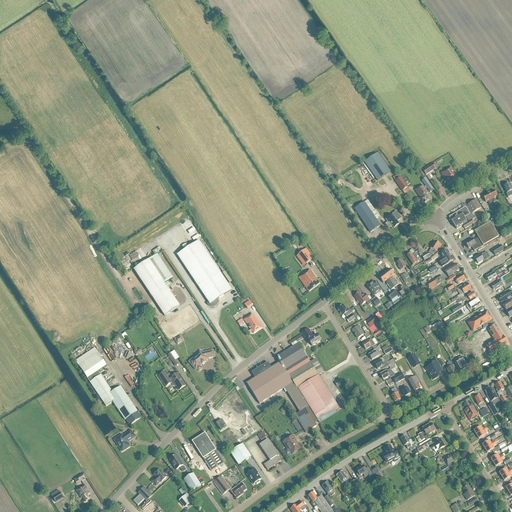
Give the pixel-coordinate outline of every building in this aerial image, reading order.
[(391,173),(377,154),(364,164),(377,182),(391,173)] [(438,167),(435,163),(433,164),(423,171),(426,176),(437,169),(436,169),(438,167)] [(448,185),(458,178),(451,167),(443,172),(444,172),(441,174),(448,185)] [(402,192),(408,188),(401,178),(395,182),(402,192)] [(422,186),(415,191),(421,199),(419,200),(422,204),(429,200),(426,195),(428,194),(425,190),(427,189),(430,192),(433,190),(427,181),(423,183),(426,187),(424,189),(422,186)] [(494,191),(488,194),(493,204),(496,203),(494,199),(497,198),(494,191)] [(493,204),(488,194),(482,197),(486,203),(488,202),(493,211),(496,210),(495,208),(493,204)] [(379,218),(368,201),(355,210),(370,233),(381,227),(376,220),(379,218)] [(467,207),(449,218),(457,230),(463,226),(465,230),(474,224),(472,221),(475,219),(473,214),(481,208),(476,201),(467,207)] [(394,229),(399,225),(394,219),(397,217),(396,216),(399,214),(394,208),(391,210),(394,214),(386,221),(388,223),(385,225),(387,228),(388,228),(389,228),(389,229),(390,228),(393,227),(394,229)] [(497,215),(490,219),(493,224),(500,220),(497,215)] [(472,239),(465,244),(469,249),(472,248),(474,252),(479,249),(479,250),(484,247),(483,246),(499,237),(490,223),(475,232),(478,238),(474,241),(472,239)] [(194,230),(187,235),(192,242),(200,236),(199,234),(197,235),(194,230)] [(212,308),(215,307),(217,306),(218,304),(218,302),(218,300),(232,291),(199,242),(178,256),(209,303),(207,304),(208,306),(210,307),(212,308)] [(440,245),(435,242),(432,246),(432,247),(430,249),(431,250),(430,252),(430,251),(429,253),(433,256),(435,252),(436,253),(440,245)] [(492,251),(495,256),(504,251),(501,246),(492,251)] [(133,264),(142,259),(137,250),(130,254),(133,260),(131,261),(133,264)] [(314,259),(306,250),(296,257),(304,267),(314,259)] [(450,256),(447,251),(441,255),(443,258),(438,261),(439,262),(450,256)] [(428,253),(421,257),(424,261),(430,258),(428,253)] [(411,254),(407,256),(413,266),(417,263),(419,261),(415,254),(412,256),(411,254)] [(487,260),(483,254),(480,256),(474,259),(478,264),(483,261),(484,262),(487,260)] [(165,317),(180,307),(165,284),(173,278),(158,255),(134,271),(165,317)] [(450,256),(439,262),(442,268),(453,261),(450,256)] [(403,263),(401,261),(397,263),(398,266),(397,267),(400,271),(405,268),(407,272),(409,270),(407,267),(406,267),(403,263)] [(455,265),(445,271),(448,276),(449,275),(451,278),(457,274),(456,273),(459,271),(455,265)] [(390,270),(384,274),(385,275),(388,280),(389,279),(389,280),(392,283),(391,283),(395,288),(398,285),(392,277),(394,275),(390,270)] [(320,284),(310,271),(306,274),(306,273),(298,279),(309,292),(320,284)] [(494,273),(486,278),(489,282),(496,278),(496,277),(500,275),(498,271),(494,274),(494,273)] [(225,272),(223,273),(222,274),(229,284),(232,282),(225,272)] [(384,274),(379,278),(383,284),(386,282),(387,283),(386,284),(391,290),(395,288),(391,283),(392,283),(389,280),(389,279),(388,280),(385,275),(384,274)] [(462,282),(465,280),(462,275),(456,279),(454,276),(450,279),(445,282),(447,284),(451,281),(451,282),(454,280),(458,285),(461,283),(462,282)] [(425,281),(421,283),(421,284),(425,291),(427,290),(428,291),(438,286),(437,286),(445,281),(442,277),(435,281),(433,279),(427,283),(425,281)] [(497,283),(491,287),(494,291),(495,290),(496,291),(503,286),(499,280),(497,282),(497,283)] [(378,287),(374,282),(367,287),(371,293),(374,297),(381,291),(378,287)] [(461,289),(457,291),(460,296),(464,294),(467,293),(467,292),(471,290),(468,285),(464,287),(464,286),(460,289),(461,289)] [(408,294),(404,287),(400,290),(401,292),(399,293),(402,298),(408,294)] [(393,293),(388,297),(393,304),(394,305),(400,301),(398,300),(398,299),(400,297),(395,291),(393,293)] [(498,299),(501,304),(504,302),(505,302),(511,297),(511,295),(510,292),(505,295),(502,297),(498,299)] [(354,297),(357,301),(357,302),(358,304),(359,303),(361,306),(369,300),(364,295),(362,297),(359,293),(354,297)] [(470,301),(476,298),(473,294),(467,297),(465,299),(464,298),(464,297),(461,299),(463,303),(469,299),(470,301)] [(471,310),(480,304),(477,300),(468,305),(471,310)] [(343,306),(338,310),(343,316),(344,315),(347,318),(352,313),(350,310),(348,312),(343,306)] [(477,316),(467,322),(473,332),(479,328),(482,326),(484,329),(490,326),(488,322),(492,320),(487,312),(478,317),(477,316)] [(254,334),(262,329),(252,314),(246,318),(247,319),(244,320),(251,330),(247,332),(249,334),(252,332),(254,334)] [(346,320),(349,324),(355,319),(352,315),(346,320)] [(370,328),(377,323),(373,318),(367,323),(370,328)] [(488,330),(495,342),(487,347),(491,355),(508,345),(503,336),(496,325),(488,330)] [(359,326),(352,331),(358,339),(364,335),(360,329),(361,329),(359,326)] [(377,332),(372,336),(374,338),(376,337),(378,339),(383,335),(383,334),(387,332),(386,329),(385,329),(384,327),(380,330),(377,332)] [(321,341),(317,335),(313,338),(308,330),(302,334),(307,342),(308,341),(312,347),(321,341)] [(178,345),(183,341),(180,337),(175,341),(178,345)] [(368,342),(362,346),(366,351),(371,347),(373,350),(376,348),(375,346),(372,340),(371,341),(370,341),(368,342)] [(314,423),(338,408),(318,376),(323,373),(316,360),(310,364),(306,357),(307,357),(299,345),(277,358),(280,363),(271,369),(268,363),(252,373),(255,379),(247,384),(260,404),(285,389),(300,414),(295,417),(306,433),(317,427),(314,423)] [(389,349),(387,346),(382,349),(384,352),(385,356),(393,351),(391,348),(389,349)] [(98,372),(107,366),(95,348),(76,361),(107,407),(113,402),(130,427),(142,418),(121,387),(113,393),(98,372)] [(374,352),(369,356),(372,361),(378,357),(377,357),(381,355),(379,352),(381,351),(379,348),(377,349),(374,351),(374,352)] [(215,358),(213,351),(205,353),(203,354),(201,352),(189,363),(196,371),(197,370),(199,372),(202,369),(200,367),(202,365),(203,366),(205,364),(205,363),(209,360),(208,359),(215,358)] [(176,367),(179,365),(171,354),(168,356),(176,367)] [(408,359),(414,369),(420,365),(415,355),(408,359)] [(455,363),(460,372),(468,368),(462,357),(457,359),(458,361),(455,363)] [(374,365),(377,370),(384,367),(382,364),(385,362),(383,358),(380,360),(381,361),(374,365)] [(427,370),(433,380),(439,376),(436,371),(440,369),(436,362),(432,364),(433,366),(427,370)] [(380,375),(383,381),(389,378),(390,379),(394,377),(393,374),(397,372),(396,369),(396,368),(398,367),(395,363),(394,364),(389,367),(390,370),(389,370),(389,371),(386,372),(380,375)] [(447,370),(450,376),(456,373),(452,367),(450,363),(447,365),(449,369),(447,370)] [(409,378),(416,375),(412,368),(406,371),(409,378)] [(170,380),(165,373),(159,377),(166,388),(172,384),(173,386),(177,387),(179,391),(186,386),(178,374),(171,378),(172,379),(170,380)] [(393,379),(396,384),(404,379),(401,374),(393,379)] [(414,392),(419,390),(416,383),(419,381),(416,377),(408,381),(414,392)] [(336,387),(342,384),(339,379),(334,382),(336,387)] [(501,386),(500,383),(495,386),(496,389),(498,393),(497,394),(500,399),(502,403),(506,401),(504,397),(501,392),(504,390),(502,386),(501,386)] [(407,389),(406,386),(403,387),(405,390),(402,392),(405,397),(410,395),(407,389)] [(485,392),(487,395),(491,403),(498,399),(493,392),(491,388),(485,392)] [(395,403),(400,400),(397,394),(398,393),(396,389),(391,391),(393,394),(394,395),(392,397),(395,403)] [(479,396),(474,399),(478,406),(480,405),(482,408),(485,407),(483,404),(479,396)] [(468,403),(464,405),(465,406),(463,407),(466,410),(464,411),(470,422),(479,417),(473,406),(470,408),(468,403)] [(494,407),(490,409),(492,413),(493,415),(494,416),(498,414),(494,407)] [(226,427),(224,424),(221,420),(215,424),(220,431),(226,427)] [(431,424),(422,429),(424,432),(418,436),(421,442),(425,440),(424,438),(435,431),(431,424)] [(481,427),(474,432),(476,436),(487,429),(486,427),(482,429),(481,427)] [(487,429),(476,436),(479,440),(486,436),(484,433),(488,431),(487,429)] [(135,437),(131,431),(123,437),(122,436),(115,441),(123,452),(130,447),(128,444),(129,442),(135,437)] [(257,435),(261,440),(266,437),(263,431),(257,435)] [(211,471),(224,463),(204,434),(192,442),(211,471)] [(298,450),(293,442),(295,441),(293,437),(284,443),(291,455),(298,450)] [(405,446),(406,446),(408,450),(409,449),(411,452),(412,451),(415,456),(418,454),(415,449),(416,449),(415,448),(413,444),(411,446),(406,437),(401,439),(405,446)] [(434,444),(431,446),(432,448),(432,449),(433,450),(434,450),(435,453),(437,451),(439,454),(442,453),(440,450),(445,447),(440,439),(434,443),(434,444)] [(494,442),(490,444),(489,441),(482,446),(485,450),(495,443),(499,441),(497,439),(494,442)] [(421,446),(416,449),(418,452),(424,450),(432,444),(430,441),(421,446)] [(495,443),(485,450),(487,454),(494,450),(493,447),(496,445),(495,443)] [(239,466),(251,457),(243,445),(230,453),(239,466)] [(268,471),(280,462),(277,457),(279,456),(272,445),(263,451),(270,461),(264,466),(268,471)] [(255,451),(252,446),(247,449),(250,454),(255,451)] [(384,450),(387,455),(383,457),(387,464),(394,460),(395,462),(400,459),(399,457),(397,452),(394,454),(390,447),(384,450)] [(448,466),(454,462),(449,455),(443,459),(447,466),(448,466)] [(176,470),(183,466),(177,456),(170,460),(176,470)] [(497,456),(491,460),(493,464),(503,458),(502,456),(499,458),(497,456)] [(503,458),(493,464),(496,468),(502,464),(501,461),(504,459),(503,458)] [(448,466),(447,466),(441,470),(444,474),(450,471),(448,466)] [(367,473),(363,467),(356,471),(358,474),(356,475),(360,481),(362,479),(361,477),(363,475),(365,478),(368,476),(367,473)] [(258,474),(255,469),(247,475),(253,485),(256,483),(257,485),(260,483),(259,481),(261,480),(257,474),(258,474)] [(156,478),(152,482),(156,486),(161,482),(161,483),(167,477),(160,470),(154,475),(156,478)] [(506,470),(499,474),(501,478),(511,472),(511,470),(507,472),(506,470)] [(342,484),(344,483),(345,485),(347,485),(349,483),(349,482),(348,480),(344,475),(344,474),(343,472),(342,473),(342,472),(336,476),(342,484)] [(381,472),(374,475),(378,481),(384,478),(381,472)] [(511,472),(501,478),(504,482),(511,478),(509,475),(511,473),(511,472)] [(184,481),(191,492),(201,486),(193,474),(184,481)] [(80,483),(86,479),(83,475),(77,478),(80,483)] [(214,484),(223,496),(231,489),(222,478),(220,479),(214,484)] [(350,483),(355,491),(359,489),(354,481),(350,483)] [(328,483),(322,487),(328,495),(329,494),(329,495),(330,496),(332,496),(333,495),(334,494),(333,492),(332,491),(333,491),(328,483)] [(231,492),(236,499),(242,495),(241,494),(246,490),(242,484),(231,492)] [(90,500),(87,496),(90,494),(85,486),(76,491),(81,499),(83,498),(86,503),(90,500)] [(475,497),(468,486),(463,489),(466,495),(464,496),(467,501),(475,497)] [(138,506),(144,500),(146,502),(152,497),(144,488),(139,494),(140,495),(133,502),(138,506)] [(56,503),(64,498),(61,493),(53,498),(56,503)] [(317,499),(313,493),(308,497),(313,503),(311,505),(315,509),(317,508),(320,511),(333,511),(322,496),(317,499)] [(193,502),(187,495),(179,501),(185,508),(193,502)] [(334,505),(331,502),(327,496),(324,498),(331,507),(334,505)] [(306,509),(302,502),(297,506),(300,510),(301,510),(302,511),(306,509)]
